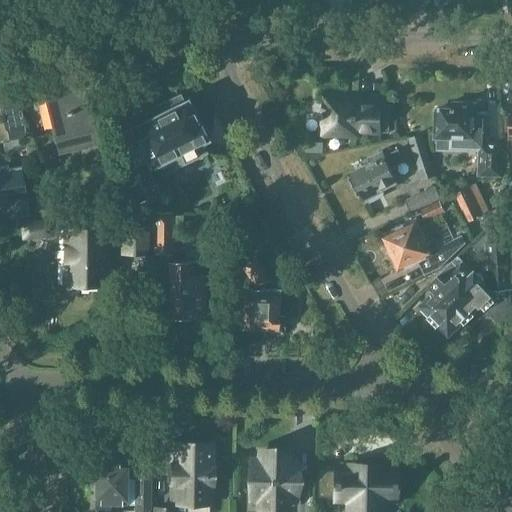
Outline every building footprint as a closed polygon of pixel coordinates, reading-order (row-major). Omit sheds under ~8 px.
[(46,100),(60,155),(97,146),(84,91),(46,100)] [(360,135),(368,136),(381,136),(381,132),(389,132),(390,104),(382,104),(383,101),(362,100),(362,96),(322,94),(320,136),(360,138),(360,135)] [(117,114),(106,119),(126,207),(132,204),(135,202),(136,202),(140,205),(154,192),(159,190),(161,189),(153,173),(155,172),(159,178),(165,190),(164,209),(244,218),(260,213),(230,157),(210,156),(207,154),(201,141),(205,139),(204,138),(206,133),(202,125),(197,124),(196,122),(186,103),(185,104),(180,95),(155,107),(159,116),(131,130),(127,121),(121,124),(117,114)] [(15,98),(5,100),(6,104),(1,104),(5,121),(3,124),(4,131),(7,133),(9,143),(24,140),(15,98)] [(437,110),(436,141),(455,142),(454,152),(478,153),(477,177),(502,179),(503,144),(486,144),(487,120),(483,116),(475,116),(475,106),(456,105),(456,111),(437,110)] [(408,140),(409,141),(422,182),(436,178),(422,136),(408,140)] [(305,154),(323,155),(323,144),(306,143),(305,154)] [(368,159),(371,166),(352,175),(353,176),(348,179),(358,199),(363,196),(367,205),(384,196),(382,194),(399,186),(391,170),(403,163),(398,151),(385,157),(382,152),(368,159)] [(113,162),(91,168),(100,199),(122,192),(113,162)] [(21,167),(8,169),(8,166),(0,167),(0,205),(6,205),(9,220),(29,216),(20,170),(21,170),(21,167)] [(463,211),(469,224),(490,213),(475,185),(454,195),(462,211),(463,211)] [(406,201),(411,214),(441,200),(435,187),(406,201)] [(445,214),(445,213),(455,208),(450,199),(439,203),(439,202),(420,211),(426,223),(445,214)] [(168,214),(154,215),(154,255),(170,255),(170,229),(171,215),(168,214)] [(507,217),(493,220),(494,229),(509,227),(507,217)] [(225,222),(226,251),(251,250),(250,221),(225,222)] [(418,221),(384,238),(399,270),(417,261),(426,278),(436,273),(466,244),(462,236),(432,250),(418,221)] [(148,257),(148,226),(118,226),(118,257),(148,257)] [(104,229),(64,228),(63,287),(103,288),(104,252),(113,252),(113,229),(104,229)] [(437,294),(425,306),(450,332),(478,305),(481,308),(484,305),(491,313),(492,316),(498,322),(506,321),(511,314),(511,299),(509,296),(508,269),(506,231),(487,232),(487,233),(473,247),(482,257),(485,255),(485,261),(471,275),(464,268),(466,266),(458,257),(429,285),(437,294)] [(254,290),(244,290),(242,329),(285,331),(285,317),(278,317),(279,290),(272,289),(272,287),(255,258),(240,267),(254,290)] [(204,315),(204,263),(170,263),(170,302),(162,302),(162,316),(170,316),(170,318),(201,317),(204,315)] [(211,444),(174,444),(173,465),(172,465),(172,485),(173,485),(173,504),(184,504),(210,505),(210,486),(212,486),(212,466),(211,466),(211,444)] [(254,460),(253,502),(259,502),(259,508),(286,508),(287,497),(294,497),(294,460),(281,460),(281,454),(259,454),(259,460),(254,460)] [(126,480),(132,480),(132,464),(127,464),(127,463),(118,462),(118,460),(103,460),(103,462),(95,462),(95,509),(97,511),(107,511),(110,509),(110,505),(126,505),(126,480)] [(149,511),(150,464),(136,464),(135,511),(149,511)] [(356,469),(336,469),(336,472),(320,472),(320,498),(336,498),(336,501),(348,501),(348,511),(380,511),(380,502),(393,502),(393,489),(395,489),(395,483),(394,483),(394,470),(374,469),(374,467),(356,467),(356,469)]
